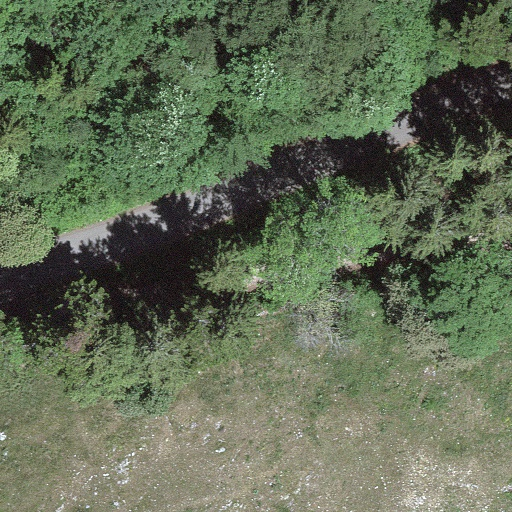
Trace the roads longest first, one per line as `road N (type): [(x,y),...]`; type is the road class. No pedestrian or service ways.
road 1 (unclassified): [(0,274),(158,227),(511,83)]
road 2 (track): [(61,260),(156,282),(511,238)]
